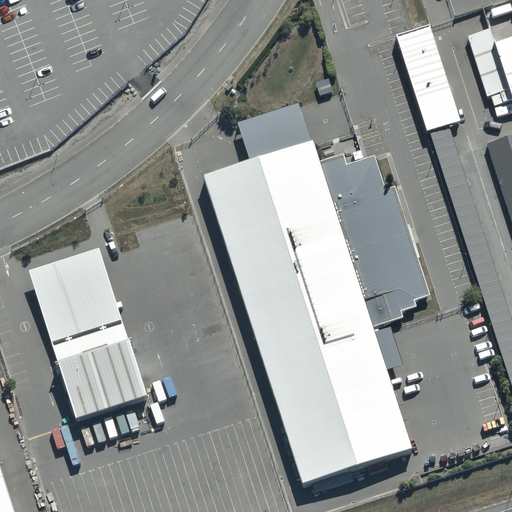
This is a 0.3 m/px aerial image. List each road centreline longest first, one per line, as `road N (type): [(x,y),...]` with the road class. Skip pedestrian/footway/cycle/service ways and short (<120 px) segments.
road 1 (unknown): [(10,278),(75,459),(99,469),(165,452),(180,444),(186,423),(106,246)]
road 2 (tertiary): [(0,225),(74,182),(157,117),(256,0)]
